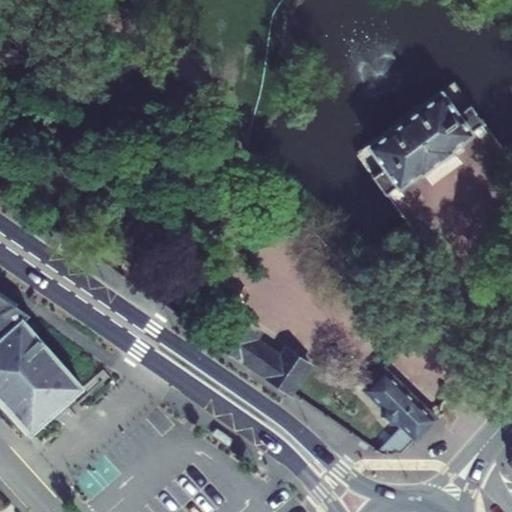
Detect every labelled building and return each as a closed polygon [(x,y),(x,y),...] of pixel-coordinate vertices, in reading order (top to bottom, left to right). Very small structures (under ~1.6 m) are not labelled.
[(447,148),(481,123),(452,83),(355,156),(384,195),(419,169),(420,171),(449,150),(447,148)] [(65,402),(83,386),(8,301),(14,299),(0,288),(0,400),(29,434),(47,418),(58,409),(65,402)] [(202,319),(188,309),(181,319),(195,328),(202,319)] [(211,325),(203,334),(289,393),(308,364),(284,348),(280,355),(254,339),(259,331),(235,314),(222,333),(211,325)] [(203,334),(211,325),(202,319),(195,328),(203,334)] [(401,383),(382,365),(363,383),(382,403),(383,413),(391,421),(399,420),(401,424),(372,450),(378,454),(399,454),(411,437),(431,415),(411,394),(405,400),(395,390),(401,383)] [(405,400),(411,394),(401,383),(395,390),(405,400)] [(215,425),(210,432),(228,444),(233,436),(215,425)]
